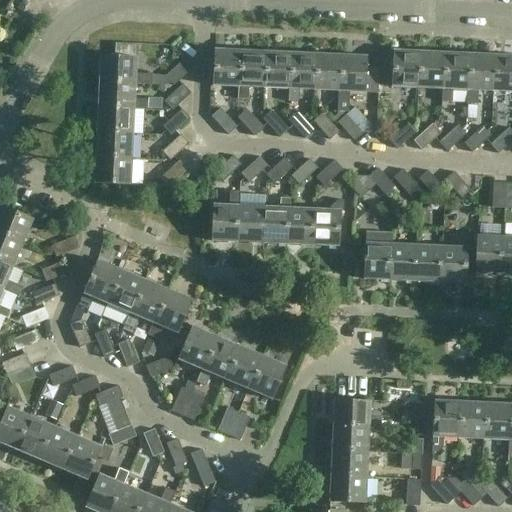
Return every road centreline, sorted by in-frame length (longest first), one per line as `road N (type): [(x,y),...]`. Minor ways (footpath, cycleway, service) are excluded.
road 1 (residential): [(260,466),(170,428),(122,377),(65,356),(54,325),(90,241),(82,212),(0,166)]
road 2 (residential): [(511,166),(214,142),(197,119),(203,3)]
road 3 (unclassified): [(217,4),(453,15)]
road 4 (residential): [(260,466),(311,367),(383,373)]
road 5 (unclassified): [(0,124),(70,18)]
